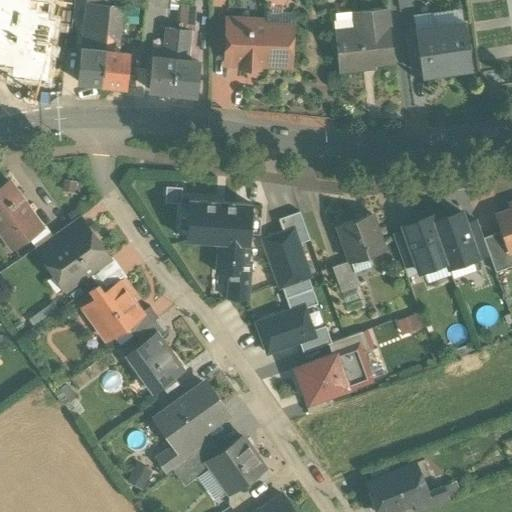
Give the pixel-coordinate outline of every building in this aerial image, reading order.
[(0,0),(0,61),(14,64),(23,0),(0,0)] [(46,80),(57,0),(23,0),(14,64),(13,76),(46,80)] [(110,6),(87,4),(82,49),(105,51),(110,6)] [(123,7),(110,6),(105,51),(113,52),(114,46),(115,46),(119,43),(123,7)] [(138,11),(123,7),(122,24),(136,25),(138,11)] [(386,9),(355,12),(356,30),(335,32),(338,70),(363,68),(363,64),(392,61),(389,28),(388,28),(386,9)] [(265,21),(228,20),(226,63),(241,63),(240,66),(260,67),(260,64),(289,65),(291,27),(268,27),(268,19),(266,19),(265,21)] [(464,30),(436,34),(435,27),(415,30),(422,76),(472,68),(465,22),(463,22),(464,30)] [(180,30),(167,28),(165,49),(168,53),(169,53),(169,58),(176,59),(180,30)] [(192,31),(180,30),(176,59),(184,60),(185,55),(186,55),(189,52),(192,31)] [(105,51),(82,49),(79,81),(101,84),(105,51)] [(113,52),(105,51),(101,84),(125,86),(129,54),(113,52)] [(169,58),(154,57),(150,90),(172,92),(176,59),(169,58)] [(184,60),(176,59),(172,92),(195,95),(199,62),(184,60)] [(21,197),(10,181),(0,187),(0,231),(12,249),(43,227),(28,206),(27,207),(20,198),(21,197)] [(166,203),(181,204),(182,188),(167,187),(166,203)] [(187,241),(248,246),(251,205),(190,200),(187,241)] [(511,202),(509,204),(511,209),(497,215),(502,230),(509,250),(510,249),(511,248),(511,202)] [(433,221),(432,222),(446,261),(446,262),(448,267),(477,257),(465,225),(461,212),(433,221)] [(299,213),(278,220),(283,233),(293,230),(298,245),(309,241),(299,213)] [(80,216),(36,247),(44,258),(49,255),(62,273),(65,271),(74,284),(106,261),(94,243),(90,242),(88,244),(84,238),(89,234),(90,231),(80,216)] [(431,216),(402,226),(404,232),(415,264),(418,271),(446,262),(446,261),(432,222),(433,221),(431,216)] [(373,221),(357,226),(355,219),(337,226),(349,261),(350,262),(351,261),(384,250),(373,221)] [(477,221),(465,225),(477,257),(488,253),(482,237),(477,221)] [(281,287),(285,300),(312,290),(313,290),(308,278),(310,277),(298,245),(293,230),(283,233),(263,240),(279,288),(281,287)] [(502,230),(482,237),(488,253),(494,271),(511,264),(511,253),(510,249),(509,250),(502,230)] [(404,232),(393,236),(404,268),(415,264),(404,232)] [(248,246),(218,244),(216,272),(229,273),(227,298),(247,300),(250,261),(247,261),(248,246)] [(349,261),(332,267),(340,292),(359,285),(351,261),(350,262),(349,261)] [(120,281),(83,308),(97,328),(101,325),(110,337),(130,323),(143,314),(142,312),(120,281)] [(256,323),(267,353),(314,337),(304,310),(318,305),(312,290),(285,300),(289,311),(256,323)] [(150,306),(142,312),(143,314),(130,323),(137,332),(158,317),(150,306)] [(401,335),(418,329),(412,313),(396,320),(401,335)] [(137,332),(135,334),(143,344),(156,335),(157,337),(167,330),(158,317),(137,332)] [(362,332),(328,344),(332,356),(334,355),(357,347),(359,354),(369,351),(362,332)] [(157,337),(156,335),(143,344),(126,356),(142,378),(148,374),(157,387),(182,369),(168,350),(167,351),(157,337)] [(357,347),(334,355),(346,388),(369,380),(359,354),(357,347)] [(332,356),(297,369),(308,401),(309,402),(327,395),(346,388),(334,355),(332,356)] [(204,385),(159,416),(177,442),(181,447),(197,436),(226,415),(204,385)] [(327,395),(309,402),(308,401),(304,402),(309,414),(331,406),(327,395)] [(177,442),(155,458),(165,474),(172,469),(205,446),(197,436),(181,447),(177,442)] [(264,468),(242,437),(219,453),(207,461),(208,463),(229,493),(264,468)] [(205,446),(172,469),(181,482),(208,463),(207,461),(219,453),(211,442),(205,446)] [(410,466),(367,483),(378,511),(388,511),(407,505),(407,503),(412,501),(422,496),(421,495),(410,466)] [(444,486),(421,495),(422,496),(412,501),(416,511),(421,511),(450,500),(444,486)] [(259,511),(294,511),(283,495),(259,511)]
